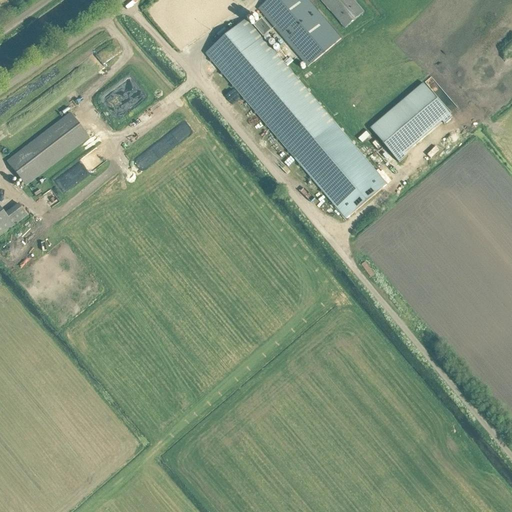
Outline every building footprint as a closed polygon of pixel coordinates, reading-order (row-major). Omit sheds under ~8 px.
[(272,0),(260,10),(301,60),(307,68),(341,39),(307,0),(320,0),(345,29),(363,13),(352,0),(272,0)] [(247,20),(206,55),(346,220),(387,185),(247,20)] [(264,38),(272,32),(262,20),(254,27),(264,38)] [(301,60),(297,63),(303,71),(307,68),(301,60)] [(404,154),(442,122),(444,125),(452,118),(424,84),(370,130),(399,163),(407,157),(404,154)] [(359,106),(368,100),(365,95),(356,101),(359,106)] [(42,100),(12,117),(19,129),(49,112),(42,100)] [(25,187),(89,138),(70,114),(6,163),(25,187)] [(66,194),(93,174),(83,161),(56,180),(66,194)] [(5,215),(0,209),(0,237),(28,216),(18,204),(5,215)]
